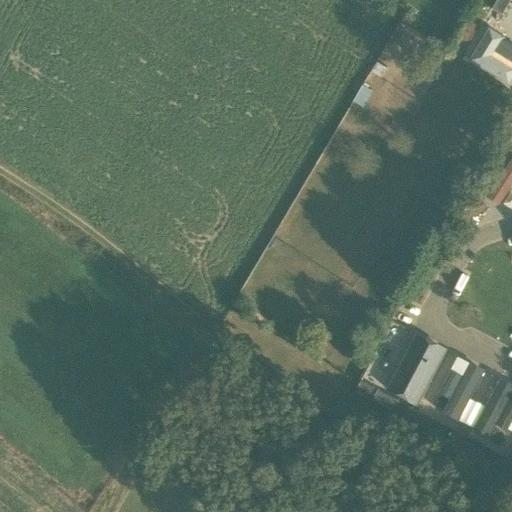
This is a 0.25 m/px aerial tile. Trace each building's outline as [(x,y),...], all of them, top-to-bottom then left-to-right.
[(511,78),(511,62),(494,53),(484,69),(509,84),(511,78)] [(511,159),(488,197),(498,203),(511,183),(511,159)] [(448,350),(416,333),(385,389),(417,407),(448,350)] [(457,422),(484,371),(469,362),(461,375),(451,370),(438,393),(448,399),(441,413),(457,422)] [(511,393),(511,385),(500,379),(473,430),(489,439),(496,426),(506,431),(511,420),(511,400),(509,399),(511,393)] [(420,426),(427,416),(378,390),(372,400),(392,411),(411,421),(420,426)] [(450,442),(455,431),(427,416),(420,426),(431,431),(430,431),(450,442)] [(511,473),(511,460),(468,438),(462,448),(482,458),(501,468),(511,473)]
